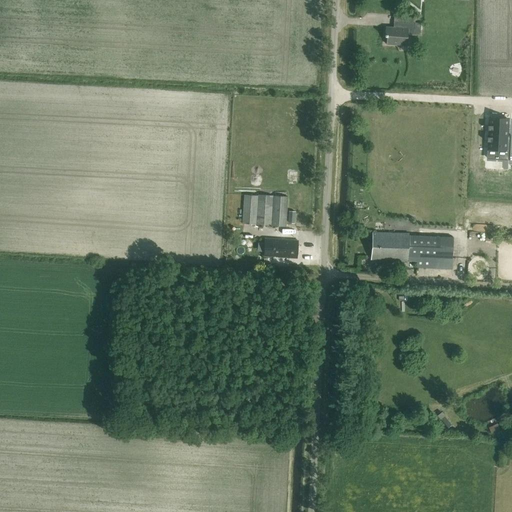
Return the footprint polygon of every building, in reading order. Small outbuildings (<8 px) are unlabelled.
[(404,28),(394,27),(386,27),(385,37),(387,37),(386,44),(407,45),(408,29),(414,29),(415,22),(415,16),(399,15),(399,22),(404,22),(404,28)] [(489,118),(487,149),(510,150),(510,136),(507,136),(508,119),(489,118)] [(406,215),(406,127),(399,127),(399,135),(388,135),(388,215),(406,215)] [(454,157),(446,162),(453,176),(462,171),(454,157)] [(286,227),(287,196),(258,194),(258,196),(244,194),(241,223),(286,227)] [(451,237),(439,237),(409,236),(409,234),(373,233),(372,259),(417,261),(417,267),(438,268),(450,268),(451,237)] [(297,258),(298,241),(264,238),(263,256),(297,258)] [(393,272),(394,262),(383,262),(382,271),(393,272)] [(498,425),(490,428),(493,435),(501,431),(498,425)]
